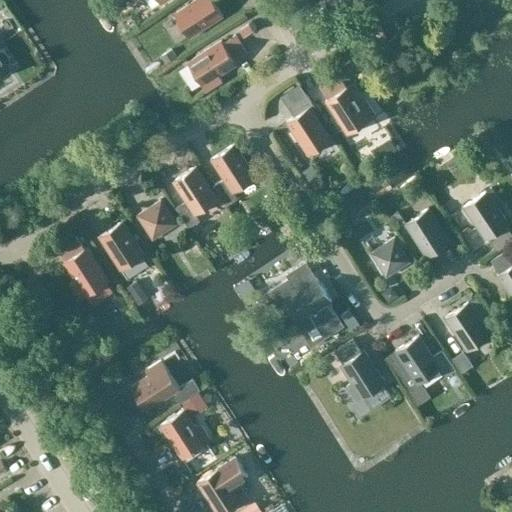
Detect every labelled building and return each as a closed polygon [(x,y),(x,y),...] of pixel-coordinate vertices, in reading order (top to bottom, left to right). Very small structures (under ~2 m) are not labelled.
[(212,0),(195,0),(174,14),(189,37),(223,15),(212,0)] [(327,0),(333,10),(349,0),(327,0)] [(235,35),(223,43),(221,40),(188,62),(206,90),(222,80),(219,75),(237,64),(235,61),(247,53),(235,35)] [(0,74),(9,68),(8,67),(7,68),(5,64),(8,62),(8,59),(3,51),(0,50),(0,74)] [(347,134),(376,115),(366,100),(361,103),(349,85),(346,87),(338,74),(320,86),(328,99),(326,100),(347,134)] [(308,155),(332,140),(310,106),(313,104),(306,94),(287,106),(294,116),(287,121),(308,155)] [(211,158),(224,179),(214,185),(227,205),(237,199),(233,192),(256,177),(234,143),(211,158)] [(173,181),(186,202),(176,208),(189,228),(200,221),(195,214),(218,199),(196,165),(173,181)] [(496,250),(511,239),(511,233),(506,225),(509,224),(497,206),(502,203),(491,187),(463,206),(486,239),(488,238),(496,250)] [(153,238),(176,223),(161,199),(138,215),(153,238)] [(427,257),(450,241),(428,208),(405,223),(427,257)] [(121,269),(144,254),(123,221),(99,236),(121,269)] [(87,247),(85,248),(77,237),(59,249),(66,260),(63,262),(75,280),(70,283),(80,299),(109,280),(87,247)] [(386,276),(410,260),(395,237),(371,252),(386,276)] [(511,296),(511,252),(509,248),(491,261),(499,273),(497,275),(511,296)] [(128,272),(136,285),(146,280),(138,266),(128,272)] [(316,277),(296,290),(290,281),(270,294),(276,305),(284,300),(301,328),(317,318),(314,313),(332,301),(316,277)] [(467,351),(490,335),(468,302),(445,317),(467,351)] [(443,349),(433,356),(419,335),(395,350),(418,384),(439,369),(444,377),(456,369),(443,349)] [(357,401),(385,383),(364,349),(361,351),(353,338),(335,350),(343,363),(340,364),(352,382),(347,385),(357,401)] [(193,379),(179,387),(161,360),(146,370),(149,375),(131,386),(146,410),(172,393),(179,404),(200,390),(193,379)] [(182,458),(211,439),(200,424),(195,427),(184,409),(160,424),(182,458)] [(236,457),(197,481),(216,511),(223,511),(247,497),(238,482),(248,475),(236,457)]
